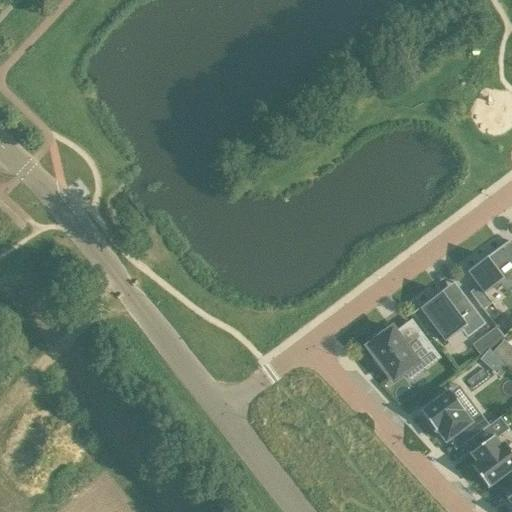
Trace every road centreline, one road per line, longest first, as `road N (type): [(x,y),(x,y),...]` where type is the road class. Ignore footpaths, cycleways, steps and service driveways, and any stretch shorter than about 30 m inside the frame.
road 1 (residential): [(511,192),(307,347)]
road 2 (residential): [(461,511),(307,347)]
road 3 (unclassified): [(129,294),(0,145)]
road 4 (residential): [(0,394),(129,294)]
road 5 (unclassified): [(219,409),(129,294)]
road 6 (unclassified): [(298,511),(219,409)]
